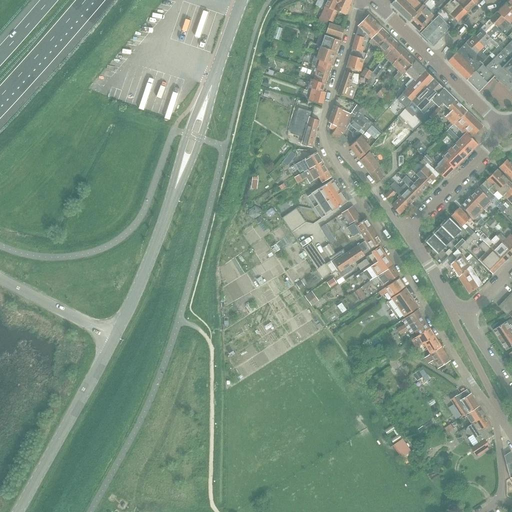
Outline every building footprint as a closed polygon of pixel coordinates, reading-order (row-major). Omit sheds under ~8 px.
[(328,20),(338,0),(327,0),(328,0),(317,22),(325,26),(328,20)] [(338,0),(328,20),(332,22),(336,13),(335,13),(336,11),(345,15),(350,6),(348,5),(350,0),(338,0)] [(394,0),(391,4),(408,21),(416,13),(415,12),(421,5),(415,0),(394,0)] [(438,9),(447,0),(446,0),(438,0),(434,5),(438,9)] [(454,0),(449,0),(435,14),(450,29),(450,28),(457,21),(466,12),(454,0)] [(454,0),(467,11),(474,4),(470,0),(454,0)] [(511,8),(506,2),(497,11),(509,23),(511,19),(511,8)] [(416,13),(408,21),(419,31),(433,16),(422,4),(421,5),(415,12),(416,13)] [(497,11),(488,19),(497,27),(501,31),(509,23),(497,11)] [(433,16),(419,31),(433,45),(450,29),(435,14),(433,16)] [(358,26),(360,27),(362,30),(358,34),(358,35),(355,35),(351,49),(362,52),(363,46),(361,45),(364,35),(365,33),(369,37),(366,40),(368,42),(369,42),(370,43),(370,42),(368,41),(373,35),(381,27),(368,15),(358,26)] [(488,19),(480,27),(492,40),(498,45),(501,42),(495,37),(500,33),(501,31),(497,27),(488,19)] [(340,37),(344,28),(329,23),(326,32),(340,37)] [(370,42),(370,43),(376,49),(381,44),(380,42),(388,34),(381,27),(373,35),(368,41),(370,42)] [(480,27),(472,36),(483,46),(486,50),(488,48),(485,45),(489,41),(496,47),(498,45),(492,40),(480,27)] [(323,38),(320,46),(336,51),(340,40),(322,34),(320,37),(323,38)] [(381,44),(376,49),(384,56),(396,42),(388,34),(380,42),(381,44)] [(472,36),(465,42),(480,56),(484,59),(484,60),(486,58),(481,53),(485,49),(486,50),(483,46),(472,36)] [(511,39),(511,40),(489,63),(501,75),(497,79),(501,83),(511,94),(511,39)] [(396,42),(384,56),(373,71),(377,73),(387,59),(392,63),(404,50),(396,42)] [(480,56),(465,42),(447,61),(466,79),(479,66),(475,63),(479,60),(482,62),(484,59),(480,56)] [(316,61),(318,60),(328,63),(331,64),(336,51),(320,46),(316,56),(314,55),(311,64),(315,65),(316,61)] [(404,50),(392,63),(399,71),(393,77),(397,80),(405,71),(414,60),(404,50)] [(360,70),(363,58),(349,54),(346,66),(360,70)] [(479,66),(466,79),(478,92),(494,76),(497,79),(501,75),(489,63),(485,67),(482,65),(483,64),(481,63),(484,60),(484,59),(482,62),(479,60),(475,63),(479,66)] [(319,60),(312,79),(325,83),(330,69),(326,67),(328,63),(318,60),(319,60)] [(414,60),(405,71),(412,76),(405,85),(407,87),(402,92),(411,101),(433,78),(424,69),(414,60)] [(367,78),(372,71),(365,66),(360,74),(367,78)] [(358,81),(351,78),(352,73),(345,70),(337,93),(352,98),(355,89),(358,81)] [(433,78),(411,101),(423,113),(434,102),(438,106),(442,102),(444,104),(447,107),(454,99),(433,78)] [(311,88),(322,91),(325,83),(312,79),(310,79),(307,87),(311,88)] [(381,98),(387,91),(381,87),(376,93),(381,98)] [(322,91),(311,88),(308,98),(322,103),(325,92),(322,91)] [(447,107),(444,104),(450,111),(448,113),(447,113),(447,114),(445,117),(450,122),(446,126),(448,128),(453,123),(466,111),(454,99),(447,107)] [(329,127),(334,130),(334,129),(336,126),(342,109),(333,105),(328,122),(331,123),(329,127)] [(438,106),(435,110),(429,116),(432,119),(438,112),(441,109),(438,106)] [(342,109),(336,126),(345,130),(348,124),(349,125),(356,115),(342,109)] [(466,111),(453,123),(462,131),(461,132),(462,132),(467,126),(474,118),(466,111)] [(357,113),(356,115),(349,125),(358,131),(360,129),(363,132),(372,123),(357,113)] [(293,120),(297,121),(300,122),(303,123),(317,127),(319,120),(303,115),(301,119),(294,117),(293,120)] [(467,126),(462,132),(464,134),(466,132),(470,128),(471,129),(467,133),(470,137),(475,132),(475,133),(482,126),(474,118),(467,126)] [(294,128),(293,131),(297,132),(314,137),(317,127),(303,123),(300,122),(297,121),(296,126),(294,128)] [(334,129),(334,130),(330,134),(337,140),(341,145),(347,140),(342,134),(345,130),(336,126),(334,129)] [(297,132),(293,131),(293,132),(294,134),(303,137),(301,144),(311,147),(314,137),(297,132)] [(477,144),(470,137),(467,133),(466,132),(464,134),(442,156),(443,157),(437,163),(437,164),(434,168),(444,178),(454,168),(454,167),(466,155),(467,154),(477,144)] [(359,158),(370,147),(360,135),(349,146),(359,158)] [(291,150),(282,161),(287,165),(296,154),(291,150)] [(302,160),(295,163),(299,170),(302,169),(303,171),(322,161),(316,151),(306,157),(305,157),(304,157),(304,158),(302,160)] [(379,165),(369,151),(360,160),(370,174),(378,166),(379,165)] [(416,174),(419,177),(427,185),(438,174),(431,167),(423,159),(420,162),(424,166),(416,174)] [(511,181),(511,164),(507,159),(498,167),(511,181)] [(322,161),(303,171),(299,173),(301,178),(306,176),(309,181),(318,176),(321,181),(330,176),(322,161)] [(378,166),(370,174),(376,183),(384,176),(377,167),(378,166)] [(511,184),(496,169),(482,183),(498,199),(503,194),(511,203),(511,184)] [(405,183),(404,183),(417,196),(427,185),(419,177),(418,178),(413,183),(405,175),(401,179),(405,183)] [(332,179),(312,192),(319,203),(339,190),(332,179)] [(402,190),(398,194),(399,194),(399,195),(400,196),(401,196),(409,204),(417,196),(404,183),(399,188),(402,190)] [(482,183),(469,196),(482,210),(491,201),(494,203),(498,199),(482,183)] [(388,199),(395,192),(391,189),(385,195),(388,199)] [(339,190),(319,203),(326,215),(346,201),(339,190)] [(399,194),(398,194),(399,195),(397,197),(398,198),(392,205),(399,214),(409,204),(401,196),(400,196),(399,195),(399,194)] [(482,210),(469,196),(460,205),(473,219),(482,210)] [(370,248),(381,242),(366,218),(360,222),(357,218),(359,217),(352,206),(342,213),(348,224),(353,221),(354,223),(347,227),(353,236),(359,231),(370,248)] [(471,219),(459,207),(450,215),(461,226),(468,219),(469,221),(471,219)] [(289,213),(282,218),(286,224),(300,215),(296,208),(289,213)] [(291,231),(305,222),(300,215),(286,224),(291,231)] [(439,224),(440,225),(453,238),(461,229),(449,217),(445,220),(444,219),(439,224)] [(432,232),(433,233),(445,246),(453,238),(440,225),(438,228),(437,227),(432,232)] [(478,237),(490,248),(503,262),(511,252),(511,250),(499,238),(497,236),(496,236),(499,239),(494,244),(482,232),(478,237)] [(445,246),(433,233),(430,236),(429,235),(424,240),(432,248),(431,249),(436,254),(437,253),(437,254),(445,246)] [(500,233),(497,236),(499,238),(511,250),(511,235),(510,233),(505,238),(500,233)] [(454,246),(457,249),(465,241),(462,238),(454,246)] [(311,242),(303,248),(317,268),(325,263),(311,242)] [(341,253),(330,260),(341,276),(352,269),(349,264),(355,260),(363,255),(358,247),(360,246),(358,244),(348,250),(342,254),(341,253)] [(377,261),(373,263),(373,264),(385,255),(379,246),(371,251),(377,261)] [(503,262),(490,248),(479,259),(492,272),(503,262)] [(458,276),(470,265),(469,265),(461,253),(450,263),(458,276)] [(472,253),(470,254),(472,256),(479,262),(477,260),(478,259),(472,253)] [(362,271),(369,281),(376,275),(392,264),(385,255),(373,264),(373,263),(362,271)] [(479,262),(472,256),(468,259),(475,266),(479,262)] [(376,275),(369,281),(372,285),(378,281),(381,286),(399,274),(392,264),(376,275)] [(458,276),(468,292),(482,283),(470,266),(470,265),(458,276)] [(398,276),(387,284),(376,291),(379,296),(386,291),(390,296),(405,286),(398,276)] [(397,320),(417,306),(405,288),(385,302),(397,320)] [(511,308),(511,306),(505,299),(498,306),(506,314),(511,308)] [(404,324),(397,328),(400,334),(404,331),(408,329),(410,333),(413,337),(416,335),(428,328),(416,309),(405,316),(401,319),(404,324)] [(505,349),(511,344),(511,332),(505,321),(493,329),(505,349)] [(416,335),(413,337),(413,338),(411,339),(416,347),(423,343),(424,343),(434,336),(429,328),(428,328),(416,335)] [(434,336),(424,343),(429,353),(440,346),(434,336)] [(440,346),(429,353),(430,353),(428,354),(429,354),(421,359),(427,363),(432,360),(437,368),(449,360),(440,346)] [(450,394),(455,390),(452,385),(446,389),(450,394)] [(465,414),(478,405),(470,392),(469,393),(466,389),(464,390),(464,389),(456,395),(456,394),(450,398),(461,416),(465,414)] [(478,405),(465,414),(471,423),(484,415),(485,415),(478,405)] [(467,425),(468,426),(467,426),(467,427),(466,428),(466,429),(466,430),(466,431),(467,432),(468,433),(469,433),(469,434),(470,434),(471,434),(472,434),(473,433),(478,442),(470,447),(475,453),(488,445),(484,439),(489,435),(487,431),(491,429),(490,422),(484,415),(471,423),(467,425)]
